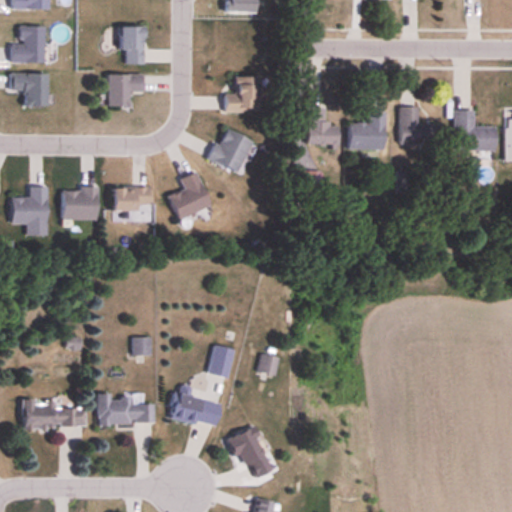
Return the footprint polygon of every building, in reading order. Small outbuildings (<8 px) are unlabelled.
[(10,0),(11,10),(50,10),(50,0),(10,0)] [(10,45),(10,63),(44,63),(44,26),(19,26),(19,45),(10,45)] [(140,26),(113,26),(113,50),(121,50),(121,64),(140,64),(140,26)] [(24,106),(47,106),(47,74),(9,74),(9,92),(24,92),(24,106)] [(138,74),(101,74),(101,107),(123,107),(123,92),(138,92),(138,74)] [(257,113),(257,78),(230,78),(230,94),(220,94),(220,113),(257,113)] [(395,145),(435,145),(435,124),(415,124),(415,107),(395,107),(395,145)] [(335,125),(321,125),(321,108),(302,108),(302,146),(335,146),(335,125)] [(469,110),(450,110),(450,151),(490,151),(490,127),(469,127),(469,110)] [(511,111),(501,112),(500,162),(511,162),(511,111)] [(343,123),(343,150),(380,150),(380,112),(363,112),(363,124),(343,123)] [(204,162),(234,175),(248,142),(219,128),(204,162)] [(173,221),(205,209),(192,172),(175,178),(180,190),(164,196),(173,221)] [(316,174),(294,174),(294,196),(316,196),(316,174)] [(47,187),(29,187),(29,198),(10,198),(10,225),(47,225),(47,187)] [(146,188),(105,188),(105,211),(146,211),(146,188)] [(61,221),(93,221),(93,189),(61,189),(61,221)] [(146,337),(128,337),(128,355),(146,355),(146,337)] [(222,378),(228,350),(209,346),(203,373),(222,378)] [(272,377),(276,359),(258,354),(253,373),(272,377)] [(215,403),(170,392),(163,417),(209,429),(215,403)] [(152,423),(152,404),(142,404),(142,393),(96,394),(97,425),(152,423)] [(21,404),(21,428),(84,428),(84,403),(21,404)] [(220,439),(228,458),(236,454),(247,479),(267,471),(248,427),(220,439)] [(268,511),(270,503),(247,498),(244,511),(268,511)]
